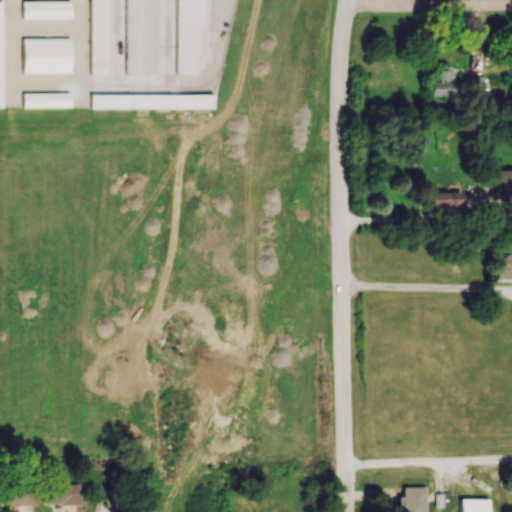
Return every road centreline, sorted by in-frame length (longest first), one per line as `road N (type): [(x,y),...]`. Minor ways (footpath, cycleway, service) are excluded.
road 1 (tertiary): [(348,0),(341,62),(344,511)]
road 2 (residential): [(344,467),(511,465)]
